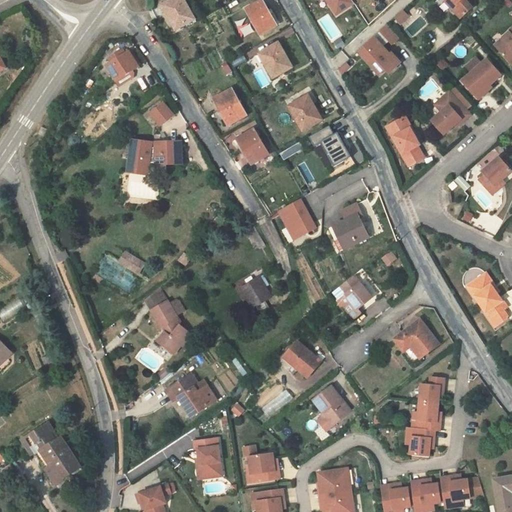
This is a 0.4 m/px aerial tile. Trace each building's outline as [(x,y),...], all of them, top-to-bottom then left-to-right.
[(196,19),(184,0),(170,0),(162,5),(167,13),(166,13),(176,30),(196,19)] [(269,10),(263,0),(260,0),(246,9),(260,35),(278,25),(271,14),(273,12),(271,9),(269,10)] [(326,0),(336,14),(354,3),(352,0),(326,0)] [(457,4),(452,0),(447,0),(445,2),(452,9),(457,4)] [(452,0),(457,4),(452,9),(461,19),(473,8),(466,0),(465,0),(452,0)] [(407,19),(402,12),(396,18),(401,24),(407,19)] [(388,25),(382,31),(393,43),(400,37),(388,25)] [(509,32),(504,38),(507,41),(499,49),(511,63),(511,28),(509,32)] [(499,49),(507,41),(504,38),(499,32),(490,40),(499,49)] [(375,37),(360,51),(380,73),(387,68),(396,60),(391,54),(375,37)] [(293,67),(279,43),(260,53),(264,61),(273,78),(293,67)] [(140,66),(130,51),(107,65),(117,81),(133,71),(140,66)] [(393,53),(391,54),(396,60),(387,68),(390,72),(401,62),(393,53)] [(472,73),(482,64),(476,58),(466,67),(472,73)] [(462,81),(476,96),(488,84),(489,86),(501,75),(487,59),(482,64),(472,73),(462,81)] [(134,73),(133,71),(117,81),(120,86),(134,78),(134,73)] [(489,86),(488,84),(476,96),(479,99),(491,88),(489,86)] [(455,87),(449,92),(467,111),(472,106),(455,87)] [(247,115),(232,89),(214,99),(224,117),(228,125),(247,115)] [(467,111),(449,92),(444,97),(451,104),(442,112),(432,121),(444,135),(461,119),(463,121),(470,115),(467,111)] [(318,112),(309,95),(289,106),(303,131),(322,120),(318,112)] [(259,96),(253,99),(256,105),(262,102),(259,96)] [(451,104),(444,97),(435,105),(442,112),(451,104)] [(173,115),(163,103),(151,114),(161,126),(173,115)] [(412,128),(406,118),(390,127),(400,145),(398,147),(409,166),(424,157),(418,146),(420,145),(411,129),(412,128)] [(315,146),(321,143),(321,142),(334,134),(330,125),(309,136),(315,146)] [(47,129),(41,127),(39,134),(45,136),(47,129)] [(254,129),(237,138),(252,165),(269,154),(254,129)] [(343,142),(338,132),(334,134),(321,142),(321,143),(335,167),(352,157),(343,142)] [(148,148),(149,142),(132,140),(130,157),(133,158),(131,170),(148,172),(155,173),(155,163),(156,163),(155,148),(148,148)] [(156,165),(182,164),(181,142),(155,143),(155,148),(156,163),(156,165)] [(133,158),(130,157),(128,172),(148,174),(148,172),(131,170),(133,158)] [(511,171),(499,157),(483,171),(486,175),(480,180),(493,194),(499,188),(496,185),(502,180),(511,171)] [(461,175),(455,180),(465,191),(471,186),(461,175)] [(496,185),(499,188),(505,183),(502,180),(496,185)] [(453,182),(449,186),(452,190),(457,186),(453,182)] [(300,199),(279,211),(295,240),(316,228),(300,199)] [(359,215),(362,214),(358,204),(343,211),(347,220),(330,229),(341,251),(369,237),(359,215)] [(277,211),(273,205),(268,208),(271,214),(277,211)] [(256,230),(247,235),(249,240),(253,238),(259,248),(265,244),(256,230)] [(145,264),(125,252),(119,261),(140,274),(145,264)] [(391,252),(383,258),(388,265),(397,259),(391,252)] [(192,257),(186,253),(180,261),(186,265),(192,257)] [(486,273),(483,276),(490,286),(491,285),(497,294),(499,292),(486,273)] [(247,283),(241,287),(257,315),(269,307),(265,300),(271,297),(259,276),(254,280),(247,283)] [(354,319),(362,313),(359,309),(372,298),(355,276),(333,293),(339,300),(339,304),(343,308),(345,308),(354,319)] [(502,301),(497,294),(491,285),(490,286),(483,276),(467,286),(475,297),(485,312),(490,319),(503,310),(507,308),(502,301)] [(161,288),(146,300),(152,310),(168,301),(161,288)] [(182,344),(184,346),(193,335),(181,325),(181,324),(176,316),(185,311),(179,302),(176,300),(170,304),(168,301),(152,310),(165,333),(158,341),(174,354),(182,344)] [(508,318),(503,310),(490,319),(495,327),(508,318)] [(439,344),(420,320),(407,330),(409,332),(405,335),(403,333),(395,339),(413,364),(439,344)] [(12,352),(0,339),(0,369),(1,370),(11,361),(7,357),(12,352)] [(285,355),(297,366),(296,368),(308,378),(322,362),(297,341),(285,355)] [(294,369),(296,368),(297,366),(285,355),(282,359),(294,369)] [(167,367),(157,375),(162,382),(173,374),(167,367)] [(191,374),(186,378),(192,388),(198,385),(191,374)] [(445,378),(430,377),(430,385),(421,384),(419,414),(418,419),(412,418),(411,428),(408,428),(407,438),(412,439),(412,445),(411,455),(430,456),(430,449),(434,449),(436,430),(440,431),(442,412),(438,412),(439,396),(443,397),(445,378)] [(198,385),(192,388),(186,378),(166,391),(173,402),(178,398),(191,417),(216,400),(203,381),(198,385)] [(332,385),(314,399),(326,414),(334,425),(352,411),(332,385)] [(363,402),(353,409),(356,413),(366,405),(363,402)] [(246,410),(239,404),(233,410),(240,416),(246,410)] [(327,430),(334,425),(326,414),(319,420),(327,430)] [(61,437),(58,439),(48,423),(23,439),(29,449),(32,447),(36,454),(55,484),(81,467),(61,437)] [(222,471),(218,438),(194,441),(195,449),(198,449),(199,459),(201,474),(222,471)] [(273,453),(249,456),(251,466),(252,472),(248,473),(249,483),(277,479),(276,471),(275,463),(278,463),(277,459),(274,459),(273,453)] [(201,474),(199,459),(196,459),(199,479),(223,476),(222,471),(201,474)] [(11,465),(3,471),(5,475),(14,469),(11,465)] [(354,511),(348,468),(319,473),(320,483),(323,483),(327,510),(324,510),(324,511),(354,511)] [(449,476),(450,482),(442,483),(444,502),(445,509),(457,507),(456,500),(464,499),(471,498),(468,479),(462,480),(461,475),(449,476)] [(511,476),(494,480),(500,511),(511,511),(511,495),(511,492),(511,491),(511,476)] [(484,496),(479,478),(468,479),(471,498),(484,496)] [(419,481),(420,486),(412,487),(414,506),(415,511),(421,511),(427,511),(426,504),(434,503),(441,502),(439,484),(433,484),(432,479),(419,481)] [(390,490),(382,491),(384,511),(396,511),(396,508),(404,507),(412,506),(409,488),(403,489),(402,483),(390,485),(390,490)] [(171,493),(168,484),(137,494),(140,503),(143,502),(146,511),(165,511),(163,504),(166,503),(164,495),(171,493)] [(280,497),(279,489),(253,493),(254,504),(258,504),(259,510),(259,511),(283,511),(283,509),(286,508),(284,496),(280,497)] [(464,499),(456,500),(457,507),(465,506),(464,499)]
